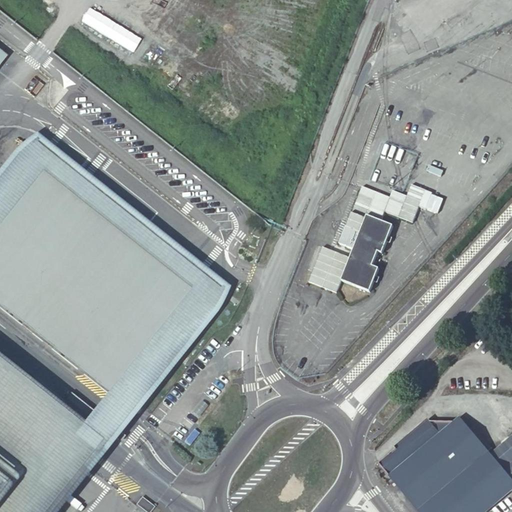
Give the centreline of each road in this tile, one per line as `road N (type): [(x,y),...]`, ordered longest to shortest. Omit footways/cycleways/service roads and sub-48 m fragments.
road 1 (secondary): [(511,214),(333,400),(306,408)]
road 2 (secondary): [(347,456),(366,408),(511,248)]
road 3 (unknown): [(73,106),(180,194),(184,231)]
road 4 (secondary): [(306,408),(275,413),(242,442),(215,504)]
